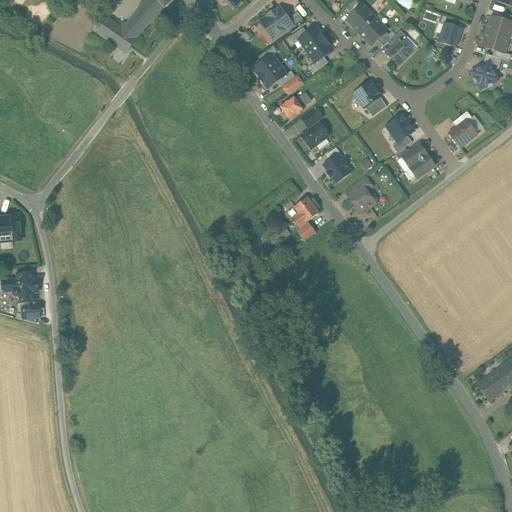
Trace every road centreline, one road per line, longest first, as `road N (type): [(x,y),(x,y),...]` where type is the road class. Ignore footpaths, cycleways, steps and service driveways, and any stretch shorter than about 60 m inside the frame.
road 1 (unclassified): [(84,511),(69,475),(36,201)]
road 2 (tertiary): [(511,511),(477,418),(359,248)]
road 3 (residential): [(36,201),(178,29),(205,18)]
road 4 (tertiary): [(359,248),(216,44)]
road 5 (residential): [(306,0),(410,105)]
road 6 (residential): [(410,105),(453,74),(484,0)]
road 7 (unclassified): [(459,173),(359,248)]
